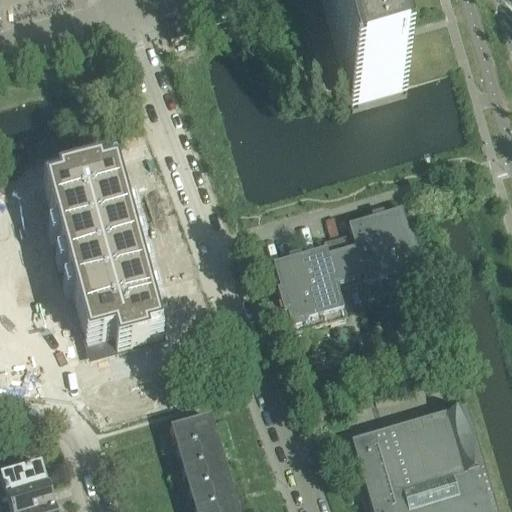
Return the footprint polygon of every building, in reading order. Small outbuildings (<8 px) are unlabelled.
[(342,61),(346,75),(357,113),(401,100),(391,66),(396,64),(388,37),(377,0),(318,0),(333,50),(337,63),(342,61)] [(235,25),(232,15),(194,26),(197,35),(235,25)] [(183,25),(166,29),(171,46),(187,41),(183,25)] [(100,175),(42,191),(87,354),(113,347),(117,360),(149,351),(147,345),(161,341),(116,177),(102,181),(100,175)] [(349,241),(332,246),(335,258),(327,260),(325,255),(301,262),(300,258),(288,261),(289,266),(272,271),(279,295),(276,296),(284,321),(287,320),(293,341),(346,325),(336,292),(363,284),(369,306),(422,290),(415,265),(418,264),(411,239),(408,240),(401,216),(384,221),(382,217),(371,220),(372,225),(347,232),(349,241)] [(352,449),(351,450),(369,511),(493,511),(465,416),(464,416),(454,420),(352,449)] [(210,426),(169,437),(191,511),(234,511),(210,427),(210,426)] [(40,472),(0,483),(6,506),(47,494),(40,472)] [(51,511),(47,494),(6,506),(8,511),(51,511)]
